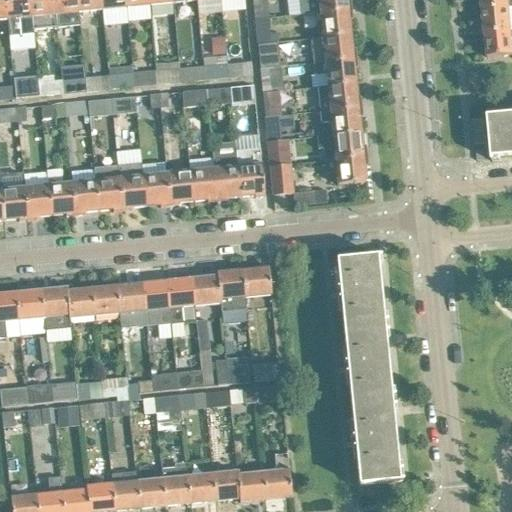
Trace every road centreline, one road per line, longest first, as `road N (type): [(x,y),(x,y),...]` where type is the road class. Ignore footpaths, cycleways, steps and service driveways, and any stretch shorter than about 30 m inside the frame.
road 1 (residential): [(426,218),(0,261)]
road 2 (residential): [(456,511),(429,240)]
road 3 (residential): [(424,192),(405,0)]
